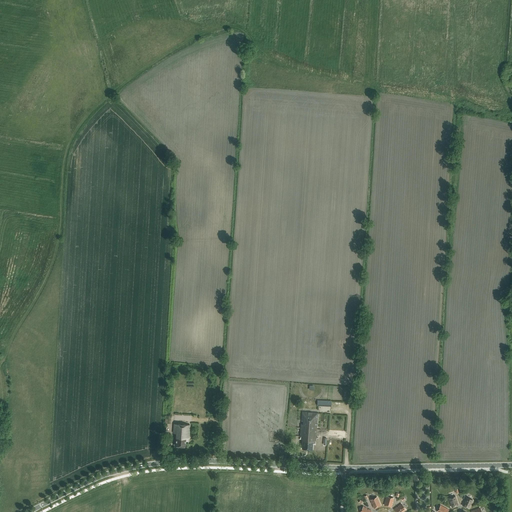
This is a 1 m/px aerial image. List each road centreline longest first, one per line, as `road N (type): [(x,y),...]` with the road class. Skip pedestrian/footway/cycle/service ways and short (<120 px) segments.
road 1 (tertiary): [(346,467),(170,461),(101,475),(40,506)]
road 2 (tertiary): [(511,464),(346,467)]
